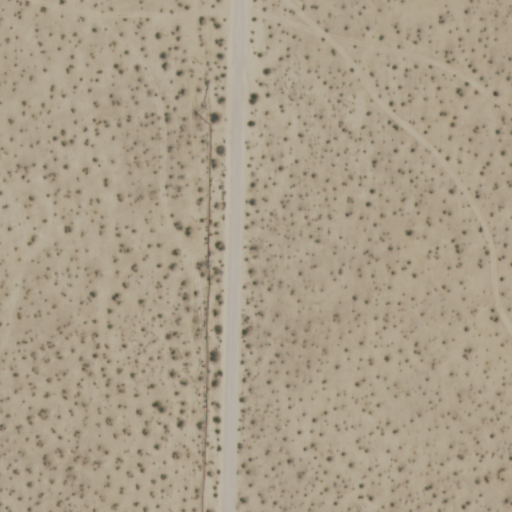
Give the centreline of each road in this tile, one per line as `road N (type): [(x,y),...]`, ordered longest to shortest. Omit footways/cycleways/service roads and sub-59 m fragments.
road 1 (track): [(190,0),(181,274)]
road 2 (track): [(181,274),(192,511)]
